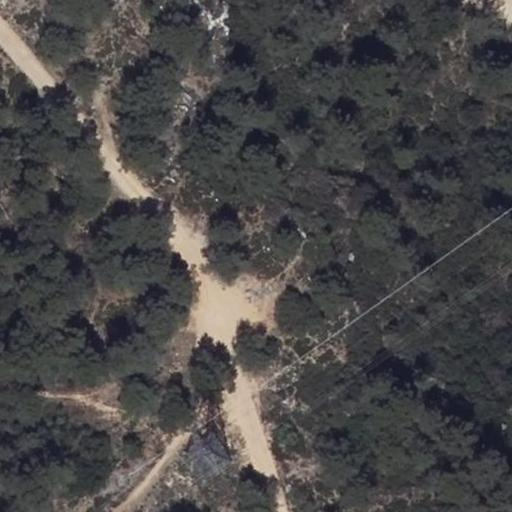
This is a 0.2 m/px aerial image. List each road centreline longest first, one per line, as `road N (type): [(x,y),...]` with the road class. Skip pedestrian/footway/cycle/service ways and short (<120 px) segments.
road 1 (track): [(0,31),(131,195),(204,266),(226,359),(283,511)]
road 2 (track): [(233,378),(139,489),(108,511)]
